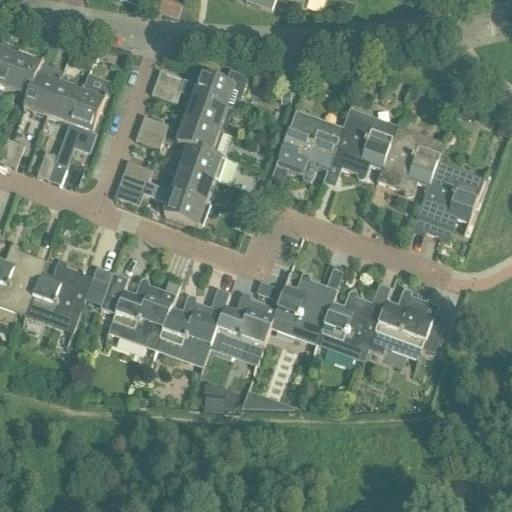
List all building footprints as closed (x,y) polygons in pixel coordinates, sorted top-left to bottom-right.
[(245,0),(244,5),(270,14),(275,2),(301,12),(305,0),(245,0)] [(0,90),(6,93),(20,55),(0,47),(0,90)] [(39,74),(40,75),(44,64),(20,55),(6,93),(28,100),(29,101),(39,74)] [(61,82),(40,75),(39,74),(29,101),(28,100),(23,113),(47,122),(61,82)] [(199,89),(161,75),(157,88),(181,97),(194,102),(232,116),(237,117),(250,82),(231,75),(227,86),(203,78),(199,89)] [(70,130),(84,91),(61,82),(47,122),(70,130)] [(177,108),(181,97),(157,88),(153,100),(177,108)] [(70,130),(58,161),(70,165),(75,154),(73,153),(76,147),(88,152),(93,138),(108,99),(84,91),(70,130)] [(224,138),(232,116),(194,102),(185,124),(224,138)] [(465,108),(462,119),(474,123),(478,112),(465,108)] [(381,174),(396,130),(349,113),(342,132),(328,169),(359,180),(363,168),(381,174)] [(328,169),(342,132),(295,116),(276,171),(307,181),(310,171),(326,176),(328,169)] [(140,133),(165,141),(169,129),(145,121),(140,133)] [(216,159),(224,138),(185,124),(177,147),(188,151),(189,150),(215,160),(216,159)] [(396,130),(369,208),(383,212),(388,197),(405,203),(410,186),(427,191),(443,146),(396,130)] [(160,153),(165,141),(140,133),(136,145),(160,153)] [(0,167),(4,169),(13,144),(1,140),(0,143),(0,167)] [(16,173),(25,149),(13,144),(4,169),(16,173)] [(227,163),(216,159),(215,160),(189,150),(188,151),(180,174),(218,187),(227,163)] [(50,185),(58,161),(46,157),(37,181),(50,185)] [(62,190),(71,165),(58,161),(50,185),(62,190)] [(124,179),(148,188),(152,174),(129,166),(124,179)] [(427,191),(417,222),(428,226),(424,237),(444,244),(452,222),(468,227),(483,182),(436,166),(427,191)] [(209,210),(218,187),(180,174),(172,197),(209,210)] [(120,190),(116,201),(134,208),(138,196),(144,198),(145,197),(168,205),(164,218),(201,232),(209,210),(172,197),(148,188),(124,179),(120,190)] [(0,311),(26,321),(42,276),(46,264),(16,254),(12,265),(0,260),(0,311)] [(102,310),(110,289),(94,283),(94,282),(63,271),(59,282),(42,276),(26,321),(73,338),(86,304),(102,310)] [(110,289),(102,310),(101,313),(116,318),(108,341),(157,357),(172,310),(177,298),(146,288),(142,299),(126,294),(130,284),(113,278),(110,289)] [(318,351),(338,293),(306,283),(303,294),(285,288),(277,314),(270,335),(318,351)] [(420,366),(439,308),(407,298),(404,308),(387,303),(384,310),(371,349),(420,366)] [(334,305),(318,351),(365,367),(371,349),(384,310),(353,299),(350,310),(334,305)] [(270,335),(277,314),(246,304),(242,315),(225,309),(223,315),(209,354),(258,371),(270,335)] [(173,310),(157,357),(203,373),(209,354),(223,315),(212,311),(193,305),(189,316),(173,310)] [(259,415),(264,401),(249,396),(242,414),(259,415)]
